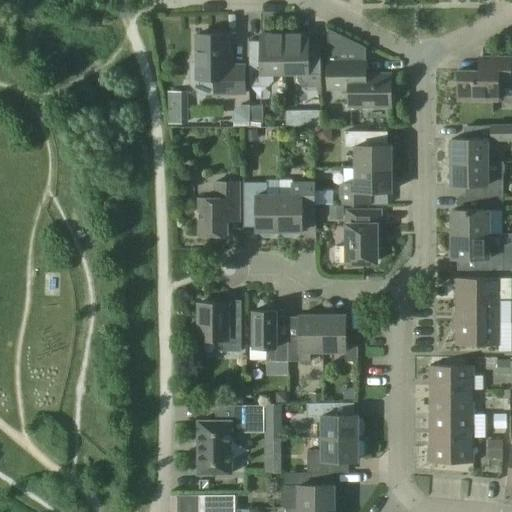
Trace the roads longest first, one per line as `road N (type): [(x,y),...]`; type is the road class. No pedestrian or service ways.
road 1 (residential): [(163,511),(160,181),(152,98),(121,0)]
road 2 (residential): [(398,288),(422,262),(419,56)]
road 3 (residential): [(399,499),(398,288)]
road 4 (residential): [(398,288),(329,289),(296,268),(227,267)]
road 5 (residential): [(308,0),(419,56)]
